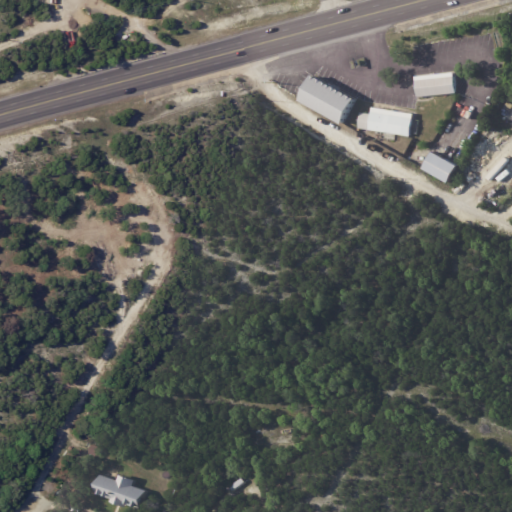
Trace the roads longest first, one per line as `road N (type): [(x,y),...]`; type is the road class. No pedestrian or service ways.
road 1 (secondary): [(0,113),(424,0)]
road 2 (residential): [(511,233),(267,94),(238,49)]
